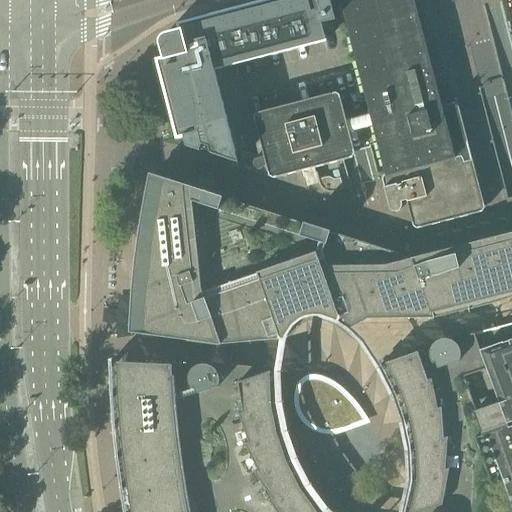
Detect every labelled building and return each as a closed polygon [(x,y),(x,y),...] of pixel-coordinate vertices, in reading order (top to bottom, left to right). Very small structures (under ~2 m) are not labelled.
[(164,59),(157,61),(160,71),(162,70),(164,81),(162,81),(163,83),(163,84),(165,84),(168,95),(166,95),(166,97),(167,98),(169,98),(172,109),(169,109),(170,111),(170,112),(172,112),(175,123),(173,123),(173,125),(174,126),(176,126),(179,137),(177,137),(177,139),(177,140),(184,138),(186,147),(187,147),(201,152),(203,146),(209,148),(211,154),(239,164),(239,163),(215,71),(326,42),(324,35),(322,25),(336,21),(330,0),(274,0),(186,23),(178,25),(180,32),(167,35),(165,36),(164,37),(163,38),(162,39),(161,40),(161,42),(160,43),(160,45),(160,46),(164,59)] [(340,0),(370,115),(347,121),(340,95),(336,93),(286,106),(256,114),(254,118),(269,177),(273,179),(303,171),(314,168),(353,158),(355,155),(350,133),(373,128),(385,173),(384,173),(383,174),(382,175),(381,176),(381,177),(381,178),(387,202),(389,209),(390,210),(391,211),(392,212),(394,212),(395,212),(399,211),(400,211),(401,210),(401,209),(402,208),(402,206),(402,205),(401,203),(406,201),(413,227),(417,229),(482,213),(485,208),(458,104),(442,107),(413,0),(340,0)] [(243,159),(254,163),(258,159),(260,157),(241,151),(243,159)] [(314,168),(303,171),(307,187),(319,184),(318,183),(314,168)] [(132,325),(131,325),(131,326),(130,328),(132,328),(132,332),(152,335),(152,336),(218,345),(221,345),(281,340),(284,341),(292,327),(294,326),(301,321),(305,318),(307,318),(315,316),(320,317),(323,317),(335,321),(337,323),(350,331),(368,320),(435,319),(497,303),(511,298),(511,234),(413,259),(162,179),(150,175),(149,180),(146,195),(144,208),(140,226),(139,237),(137,253),(136,259),(136,262),(135,270),(133,283),(133,289),(132,292),(132,296),(132,325)] [(326,192),(328,192),(330,193),(332,193),(334,192),(345,190),(345,189),(343,189),(341,179),(335,180),(328,178),(318,181),(318,183),(319,184),(319,185),(320,187),(322,189),(323,190),(324,191),(326,192)] [(511,324),(475,334),(474,335),(471,335),(507,429),(511,426),(511,324)] [(511,511),(511,426),(507,429),(471,335),(453,337),(451,341),(449,340),(447,340),(444,340),(442,340),(440,341),(438,342),(436,343),(434,345),(432,347),(431,349),(423,345),(381,365),(379,367),(378,370),(381,370),(382,370),(393,393),(392,393),(391,396),(394,397),(395,397),(403,420),(402,421),(401,424),(403,425),(404,425),(409,450),(408,450),(407,452),(409,454),(410,454),(411,480),(410,480),(408,482),(410,485),(411,485),(404,511),(511,511)] [(118,458),(117,458),(117,459),(117,460),(118,460),(118,461),(121,485),(122,486),(120,487),(120,488),(121,488),(122,488),(122,489),(121,489),(121,490),(121,491),(122,491),(125,511),(327,511),(328,510),(325,510),(324,511),(308,489),(309,489),(310,486),(307,485),(306,486),(295,463),(296,462),(297,460),(294,458),(293,459),(285,435),(286,434),(287,432),(285,430),(283,431),(278,406),(280,405),(281,403),(279,401),(278,401),(278,375),(280,373),(278,371),(275,371),(275,370),(213,364),(210,366),(208,365),(206,365),(203,365),(201,366),(199,366),(197,367),(195,369),(193,370),(192,372),(190,374),(186,366),(128,364),(113,361),(111,362),(110,363),(110,364),(111,365),(110,365),(110,366),(110,367),(111,367),(112,394),(111,394),(111,395),(111,396),(112,396),(113,396),(112,397),(111,397),(111,398),(112,398),(113,399),(115,425),(114,425),(113,426),(114,427),(115,427),(115,428),(114,428),(113,428),(113,429),(114,429),(114,430),(115,430),(118,456),(117,456),(116,457),(117,458),(118,458)] [(328,423),(330,423),(331,420),(333,418),(334,415),(335,412),(335,409),(336,406),(335,403),(335,400),(334,398),(333,395),(332,392),(331,390),(329,388),(327,386),(324,384),(322,383),(318,385),(313,377),(302,383),(307,393),(326,424),(328,423)]
